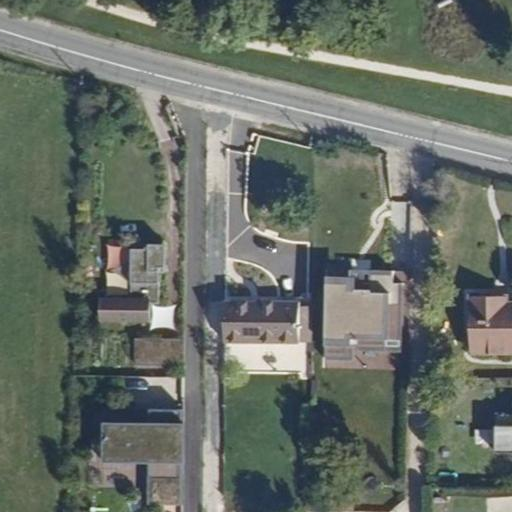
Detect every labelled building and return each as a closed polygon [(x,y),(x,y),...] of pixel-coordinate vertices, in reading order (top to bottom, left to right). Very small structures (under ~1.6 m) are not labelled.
[(161,306),(162,247),(133,246),(133,301),(101,300),(101,324),(151,325),(152,306),(161,306)] [(350,282),(327,281),(325,360),(345,361),(345,352),(398,353),(399,290),(393,290),(393,279),(369,278),(369,289),(350,288),(350,282)] [(511,356),(511,306),(507,306),(491,307),(490,297),(469,296),(470,356),(511,356)] [(507,306),(506,297),(490,297),(491,307),(507,306)] [(300,310),(300,304),(223,303),(223,346),(259,346),(299,346),(300,346),(300,310)] [(309,346),(310,310),(300,310),(300,346),(309,346)] [(159,367),(160,342),(137,341),(137,366),(159,367)] [(185,367),(185,342),(160,342),(159,367),(185,367)] [(298,370),(299,346),(259,346),(259,370),(298,370)] [(184,418),(184,404),(150,403),(150,418),(184,418)] [(511,415),(498,415),(497,451),(511,451),(511,415)] [(183,499),(184,418),(150,418),(105,417),(104,457),(149,458),(148,499),(183,499)]
